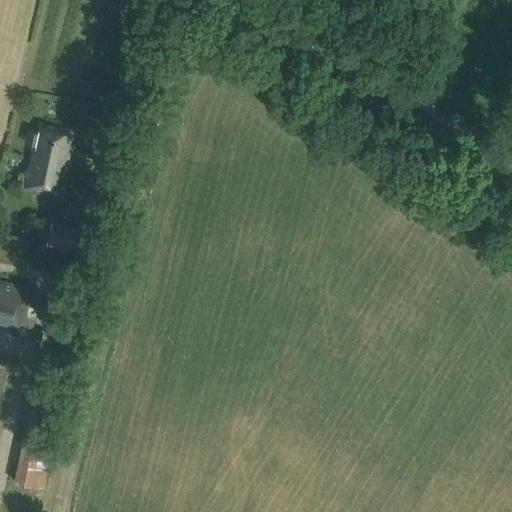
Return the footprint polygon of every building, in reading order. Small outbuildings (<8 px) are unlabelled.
[(65,158),(70,133),(41,127),(37,145),(34,145),(25,185),(60,193),(67,159),(65,158)] [(68,224),(51,221),(47,245),(64,248),(68,224)] [(0,320),(32,327),(40,289),(0,281),(0,320)] [(0,405),(9,362),(0,360),(0,405)] [(18,391),(11,422),(20,424),(28,393),(18,391)] [(19,464),(15,482),(44,488),(47,469),(19,464)]
